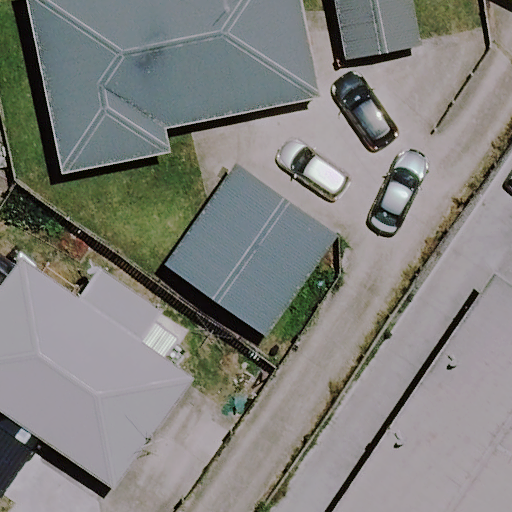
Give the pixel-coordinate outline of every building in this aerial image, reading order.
[(302,105),(282,0),(15,0),(50,180),(163,158),(158,132),(302,105)] [(401,50),(392,0),(316,0),(329,64),(401,50)] [(511,0),(471,0),(511,21),(511,0)] [(322,239),(220,176),(157,279),(260,342),(322,239)] [(174,511),(239,412),(3,259),(0,264),(0,410),(157,511),(174,511)] [(511,511),(511,291),(488,277),(335,511),(511,511)]
